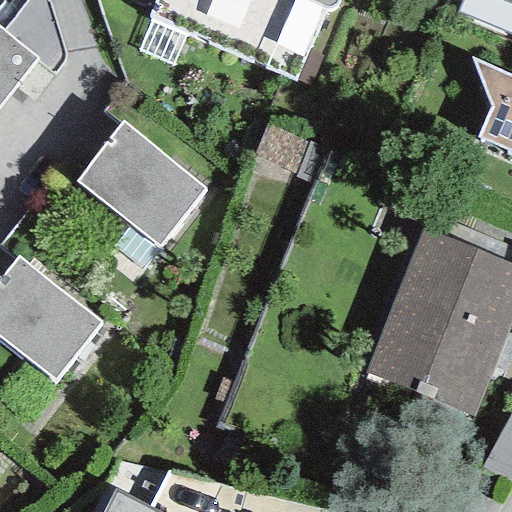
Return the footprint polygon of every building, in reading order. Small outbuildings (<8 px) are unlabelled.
[(327,0),(156,0),(149,19),(294,80),(327,0)] [(0,102),(36,58),(0,28),(0,102)] [(511,76),(470,57),(489,106),(476,138),(511,152),(511,76)] [(203,188),(121,121),(74,182),(158,247),(203,188)] [(511,317),(511,263),(424,228),(365,373),(471,416),(511,317)] [(100,322),(17,257),(0,278),(0,339),(54,381),(100,322)] [(511,480),(511,411),(481,466),(510,484),(511,480)] [(154,511),(116,491),(105,511),(154,511)]
